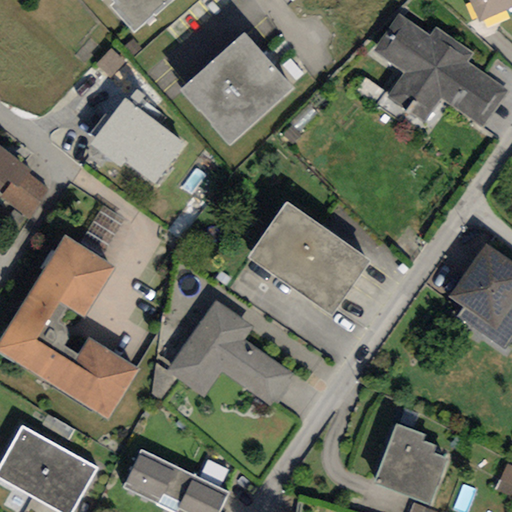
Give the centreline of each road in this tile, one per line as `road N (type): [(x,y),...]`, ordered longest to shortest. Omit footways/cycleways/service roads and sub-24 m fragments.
road 1 (residential): [(266,511),(312,427),(511,141)]
road 2 (residential): [(9,254),(68,170),(0,117)]
